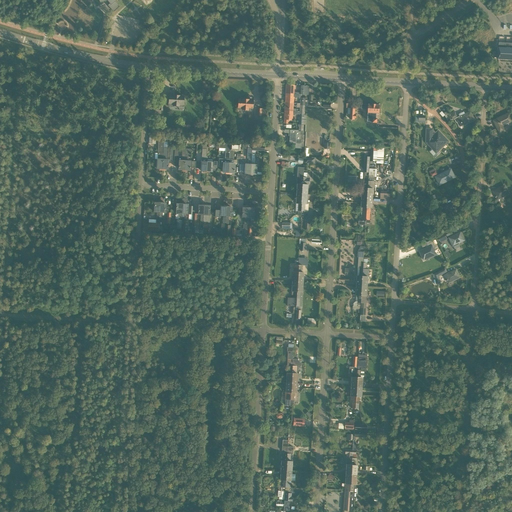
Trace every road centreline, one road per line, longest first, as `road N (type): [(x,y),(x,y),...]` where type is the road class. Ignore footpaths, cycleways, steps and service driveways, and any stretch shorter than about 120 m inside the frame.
road 1 (residential): [(326,334),(340,79)]
road 2 (residential): [(396,302),(406,92)]
road 3 (residential): [(472,310),(460,511)]
road 4 (unclassified): [(121,511),(132,323)]
road 5 (residential): [(251,511),(262,330)]
road 6 (residential): [(315,511),(326,334)]
road 7 (residential): [(382,511),(394,338)]
road 8 (residential): [(406,92),(458,141),(477,231)]
road 9 (residential): [(477,231),(486,87)]
road 10 (unclassified): [(132,323),(140,184)]
road 11 (residential): [(262,330),(271,192)]
road 12 (unclassified): [(0,315),(132,323)]
road 13 (residential): [(271,192),(140,184)]
road 14 (tertiary): [(147,68),(276,76)]
